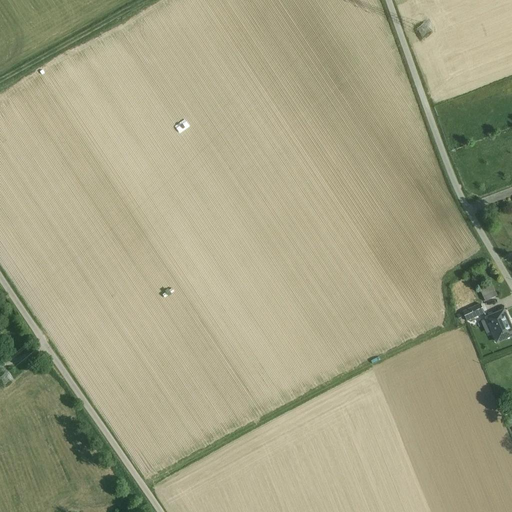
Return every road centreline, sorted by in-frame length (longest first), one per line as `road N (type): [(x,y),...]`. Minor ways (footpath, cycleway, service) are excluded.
road 1 (unclassified): [(387,0),(440,148),(511,280)]
road 2 (unclassified): [(48,352),(159,511)]
